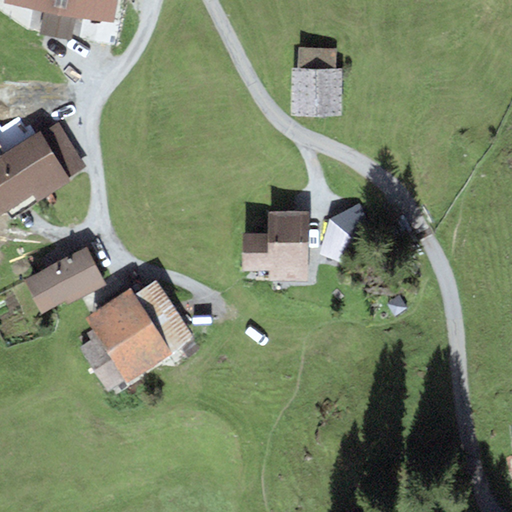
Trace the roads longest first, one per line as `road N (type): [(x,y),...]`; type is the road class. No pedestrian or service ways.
road 1 (track): [(212,0),(275,121),(359,163),(421,225)]
road 2 (track): [(40,230),(72,237),(96,224),(90,108),(135,48),(151,0)]
road 3 (track): [(424,239),(441,269),(466,439),(491,511)]
road 4 (track): [(310,276),(318,195),(312,145)]
